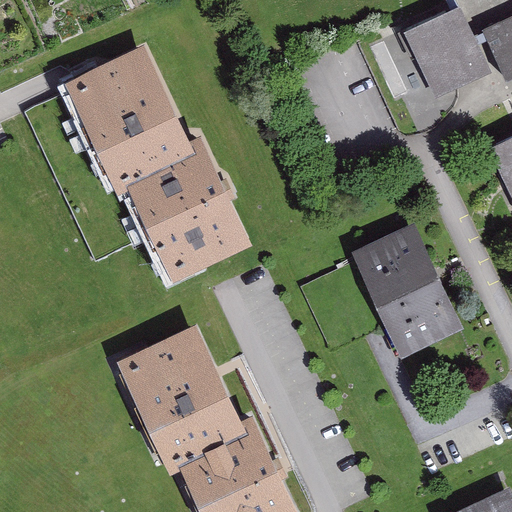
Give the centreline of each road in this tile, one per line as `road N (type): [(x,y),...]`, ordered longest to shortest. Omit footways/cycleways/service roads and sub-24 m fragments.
road 1 (residential): [(329,511),(223,289)]
road 2 (residential): [(511,341),(424,151)]
